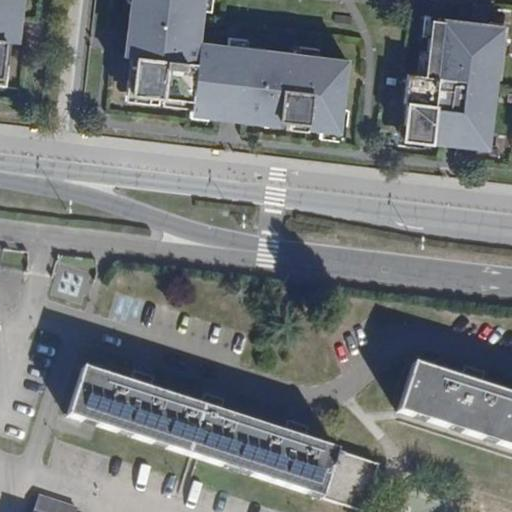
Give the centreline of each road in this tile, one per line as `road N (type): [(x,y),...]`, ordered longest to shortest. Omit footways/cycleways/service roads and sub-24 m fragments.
road 1 (tertiary): [(511,228),(63,172),(4,172)]
road 2 (tertiary): [(4,172),(263,256)]
road 3 (unknown): [(275,17),(363,19),(376,27),(370,187)]
road 4 (tertiary): [(263,256),(511,284)]
road 5 (residential): [(37,236),(223,260),(263,256)]
road 6 (residential): [(25,474),(79,325)]
road 7 (residential): [(37,236),(0,354)]
road 8 (residential): [(142,511),(25,474)]
